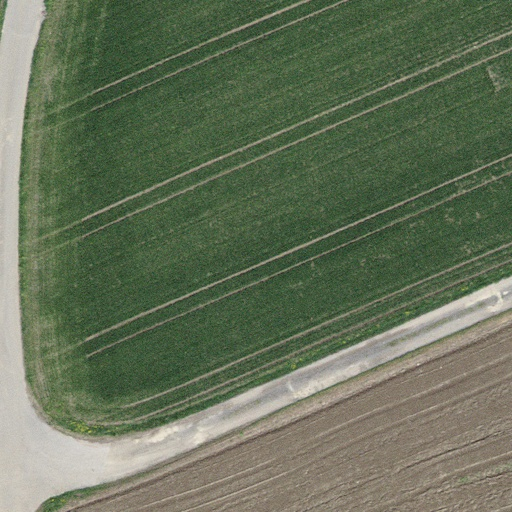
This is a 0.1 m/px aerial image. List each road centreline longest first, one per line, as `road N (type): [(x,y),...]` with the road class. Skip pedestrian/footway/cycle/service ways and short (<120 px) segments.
road 1 (track): [(9,488),(228,421),(511,301)]
road 2 (unclassified): [(9,511),(0,272)]
road 3 (unclassified): [(0,197),(25,0)]
